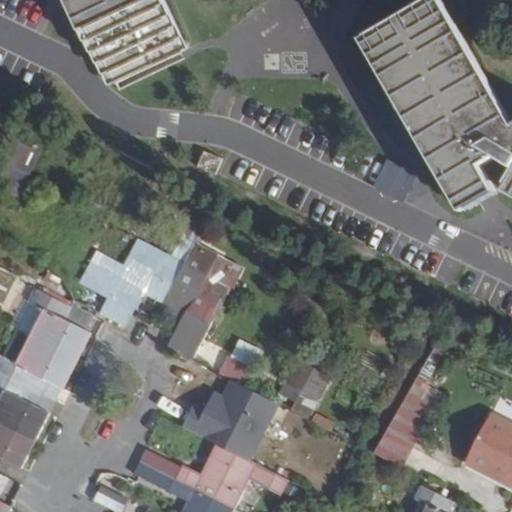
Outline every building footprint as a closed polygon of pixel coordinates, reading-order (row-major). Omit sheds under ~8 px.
[(77,0),(116,84),(182,54),(157,0),(77,0)] [(511,127),(506,131),(436,7),(374,42),(469,210),(498,194),(484,168),(498,161),(511,169),(511,174),(506,184),(511,187),(511,127)] [(0,179),(19,190),(38,154),(16,143),(0,174),(0,179)] [(216,174),(221,160),(206,154),(200,171),(215,177),(216,174)] [(371,188),(400,201),(413,173),(384,160),(371,188)] [(114,299),(105,315),(127,326),(143,294),(165,305),(195,246),(209,221),(196,214),(181,239),(172,258),(143,243),(125,276),(114,299)] [(208,276),(217,257),(195,246),(165,305),(186,316),(169,348),(193,362),(231,289),(208,276)] [(85,283),(114,299),(125,276),(118,273),(124,263),(102,251),(85,283)] [(231,289),(241,270),(217,257),(208,276),(231,289)] [(34,303),(47,310),(33,338),(78,360),(92,333),(66,320),(72,307),(40,290),(34,303)] [(0,355),(0,371),(31,387),(37,374),(53,383),(64,388),(78,360),(33,338),(17,329),(3,357),(0,355)] [(295,367),(280,396),(295,404),(291,411),(307,418),(326,384),(295,367)] [(0,387),(6,390),(0,401),(0,421),(36,441),(50,413),(40,408),(24,400),(31,387),(0,371),(0,387)] [(229,435),(224,433),(218,445),(275,474),(276,475),(282,463),(274,458),(284,438),(273,432),(280,420),(197,377),(188,372),(182,383),(241,414),(229,435)] [(53,383),(37,374),(31,387),(46,395),(53,383)] [(405,375),(377,429),(404,442),(431,388),(405,375)] [(31,387),(24,400),(40,408),(50,413),(57,401),(46,395),(31,387)] [(501,481),(511,486),(511,424),(491,414),(466,463),(493,477),(495,472),(504,477),(501,481)] [(0,454),(23,466),(36,441),(0,421),(0,454)] [(377,429),(367,449),(394,462),(404,442),(377,429)] [(289,481),(276,475),(275,474),(218,445),(211,459),(218,461),(215,468),(208,465),(203,475),(185,466),(184,468),(149,450),(141,464),(234,510),(250,479),(282,495),(289,481)] [(211,459),(208,465),(215,468),(218,461),(211,459)] [(189,511),(185,511),(184,511),(183,511),(233,511),(234,510),(141,464),(136,476),(193,505),(189,511)] [(495,472),(493,477),(501,481),(504,477),(495,472)] [(117,511),(123,511),(131,499),(102,485),(94,500),(117,511)] [(430,505),(426,511),(448,511),(454,501),(422,485),(415,498),(430,505)] [(0,511),(7,511),(11,506),(0,499),(0,511)]
